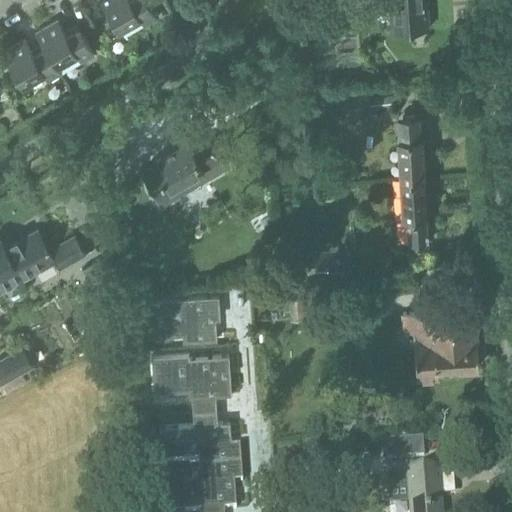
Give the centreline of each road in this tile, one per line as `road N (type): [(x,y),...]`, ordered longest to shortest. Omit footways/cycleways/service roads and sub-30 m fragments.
road 1 (unclassified): [(204,48),(0,164)]
road 2 (residential): [(256,511),(237,296)]
